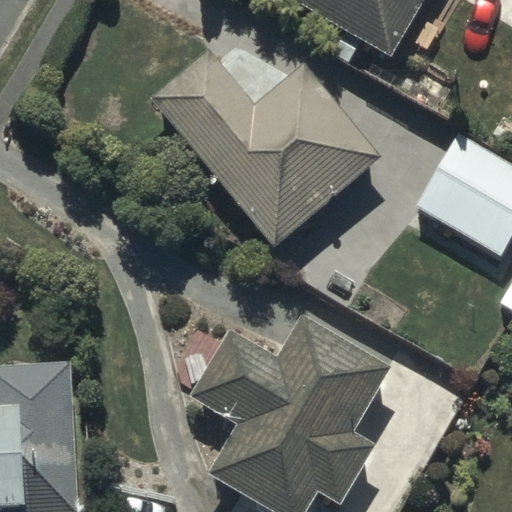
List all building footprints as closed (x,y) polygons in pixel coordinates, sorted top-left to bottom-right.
[(283,0),(388,60),(422,0),(283,0)] [(206,43),(141,95),(266,250),(381,157),(301,58),(251,99),(206,43)] [(511,165),(454,133),(411,208),(501,259),(511,238),(511,165)] [(235,423),(207,471),(277,511),(301,511),(315,490),(341,505),(376,445),(354,432),(392,368),(298,313),(272,356),(225,329),(187,395),(235,423)] [(0,511),(89,511),(89,501),(79,502),(69,360),(0,364),(0,511)] [(195,511),(164,494),(152,511),(195,511)]
